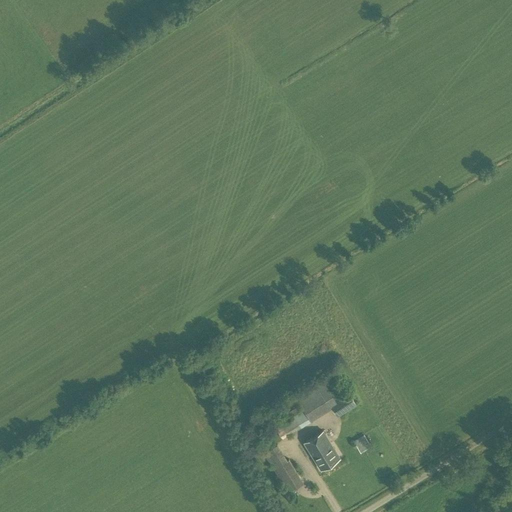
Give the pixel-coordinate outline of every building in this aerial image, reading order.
[(357,405),(349,393),(336,402),(332,404),(333,407),(339,416),(357,405)] [(310,421),(300,405),(289,412),(292,418),(276,428),(282,438),(310,421)] [(321,470),(340,458),(323,431),(304,442),(321,470)] [(360,452),(370,446),(365,437),(354,443),(360,452)] [(290,461),(289,459),(287,460),(273,468),(288,492),(303,482),(290,461)]
